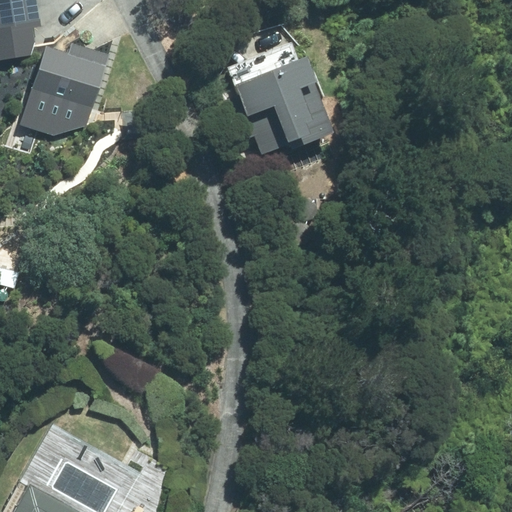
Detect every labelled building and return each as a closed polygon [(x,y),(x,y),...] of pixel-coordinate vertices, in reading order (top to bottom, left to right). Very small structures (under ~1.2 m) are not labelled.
[(0,0),(0,33),(36,27),(31,0),(0,0)] [(248,0),(212,0),(210,8),(243,18),(248,0)] [(298,61),(233,86),(241,106),(228,111),(239,141),(251,137),(259,155),(285,145),(288,150),(327,134),(319,112),(318,113),(312,99),(314,99),(298,61)] [(86,409),(85,412),(117,422),(138,446),(145,440),(122,411),(87,401),(86,409)] [(61,511),(27,493),(16,511),(61,511)]
